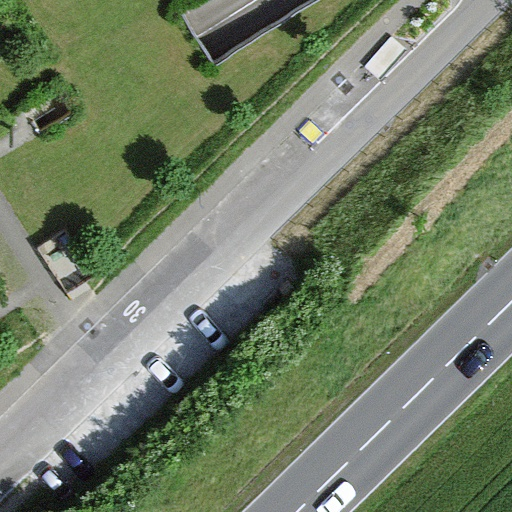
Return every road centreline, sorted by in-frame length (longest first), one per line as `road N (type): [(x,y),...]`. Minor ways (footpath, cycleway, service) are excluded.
road 1 (residential): [(0,448),(473,0)]
road 2 (primary): [(511,303),(299,511)]
